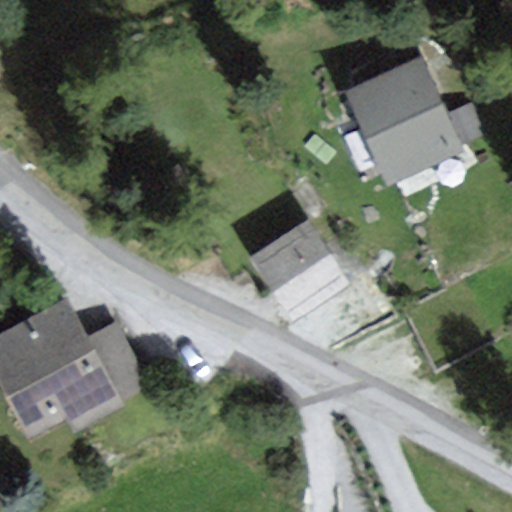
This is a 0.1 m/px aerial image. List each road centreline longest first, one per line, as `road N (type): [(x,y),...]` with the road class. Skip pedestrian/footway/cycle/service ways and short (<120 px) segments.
road 1 (residential): [(511,464),(39,215),(0,177)]
road 2 (unknown): [(330,368),(324,511)]
